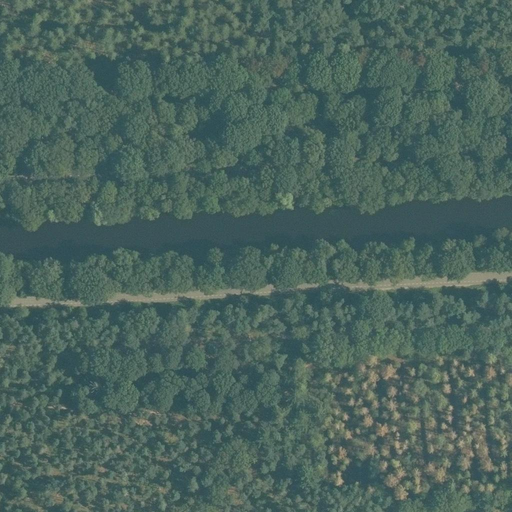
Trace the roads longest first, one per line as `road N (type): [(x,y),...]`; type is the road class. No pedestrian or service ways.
road 1 (tertiary): [(0,184),(511,158)]
road 2 (unclassified): [(0,301),(511,276)]
road 3 (track): [(511,88),(358,85),(0,103)]
road 4 (unknown): [(0,73),(143,74),(224,59),(362,57),(372,0)]
